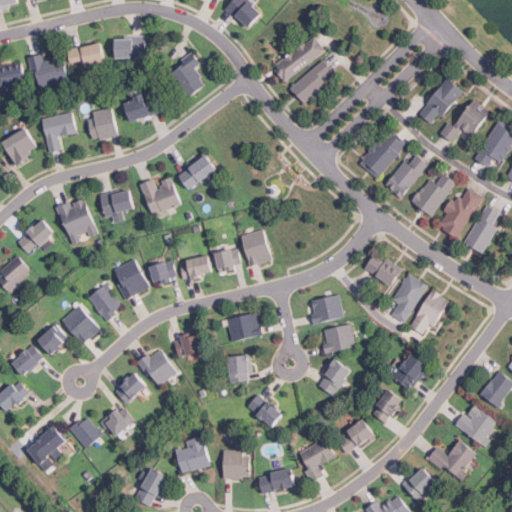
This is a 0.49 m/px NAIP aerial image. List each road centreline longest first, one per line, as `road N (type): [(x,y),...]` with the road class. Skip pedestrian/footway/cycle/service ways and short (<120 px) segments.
road 1 (residential): [(511,301),(366,204),(207,25),(125,11),(0,37)]
road 2 (residential): [(511,299),(407,445),(344,496),(305,511),(197,508)]
road 3 (residential): [(384,218),(317,277),(169,322),(83,382)]
road 4 (residential): [(254,78),(136,158),(67,176),(0,220)]
road 5 (residential): [(317,156),(447,33)]
road 6 (residential): [(432,18),(302,139)]
road 7 (residential): [(417,0),(511,86)]
